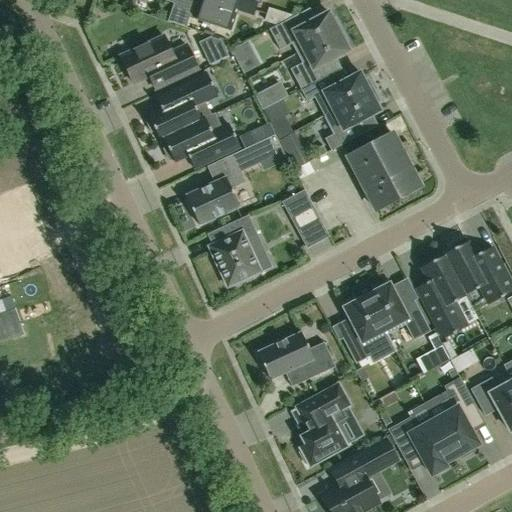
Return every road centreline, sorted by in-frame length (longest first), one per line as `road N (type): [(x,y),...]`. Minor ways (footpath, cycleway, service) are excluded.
road 1 (unclassified): [(188,345),(30,0)]
road 2 (residential): [(465,200),(188,345)]
road 3 (residential): [(465,200),(365,0)]
road 4 (unclassified): [(263,511),(188,345)]
